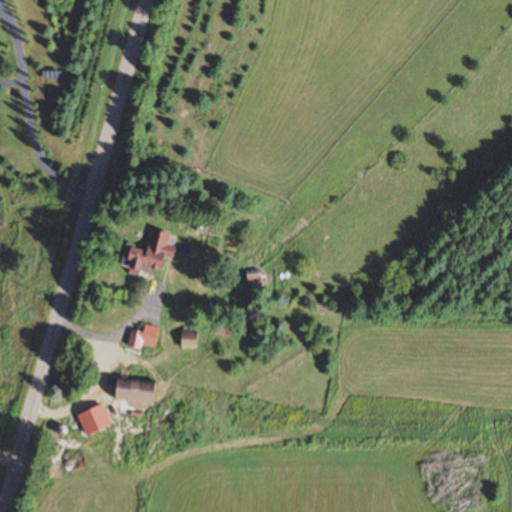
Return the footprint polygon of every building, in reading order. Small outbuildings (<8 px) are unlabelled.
[(123,269),(149,275),(151,269),(160,271),(164,257),(173,259),(175,248),(167,246),(170,234),(152,230),(147,251),(128,247),(123,269)] [(248,273),(248,289),(261,289),(261,273),(248,273)] [(143,345),(154,349),(160,330),(144,325),(142,332),(133,330),(127,348),(140,352),(143,345)] [(196,330),(182,330),(182,349),(196,349),(196,330)] [(153,404),(154,383),(115,380),(114,401),(153,404)]
